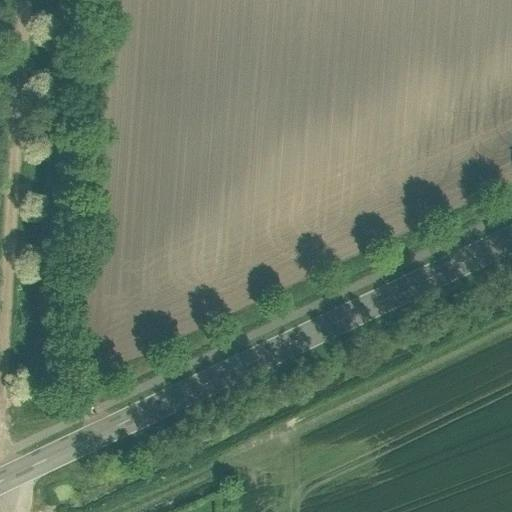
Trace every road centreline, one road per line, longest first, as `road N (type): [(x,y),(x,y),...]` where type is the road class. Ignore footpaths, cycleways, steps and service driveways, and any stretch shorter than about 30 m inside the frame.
road 1 (tertiary): [(511,244),(2,484)]
road 2 (track): [(0,385),(25,0)]
